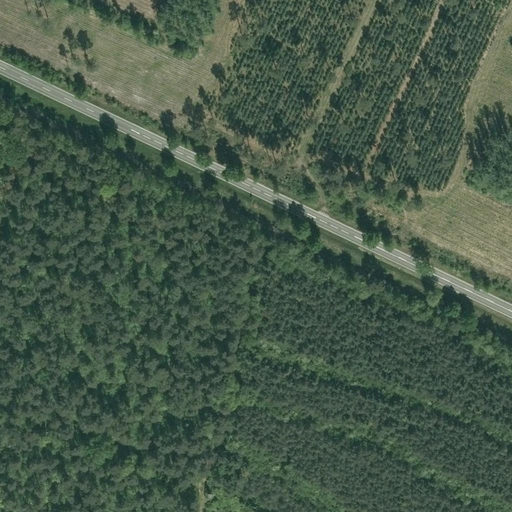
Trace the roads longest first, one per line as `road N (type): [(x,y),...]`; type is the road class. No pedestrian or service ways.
road 1 (secondary): [(511,313),(0,68)]
road 2 (track): [(370,0),(300,148),(309,174),(335,201),(327,225)]
